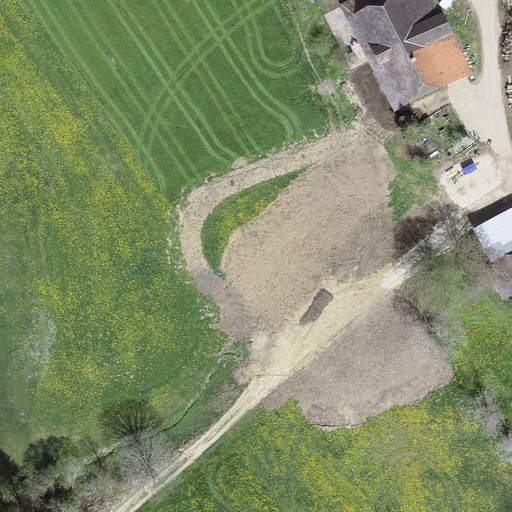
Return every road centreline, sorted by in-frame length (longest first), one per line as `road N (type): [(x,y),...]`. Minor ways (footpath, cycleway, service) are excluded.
road 1 (track): [(139,511),(230,426),(272,368),(266,328),(209,283),(196,256),(201,212),(224,192),(413,123),(493,80)]
road 2 (track): [(488,0),(505,147)]
